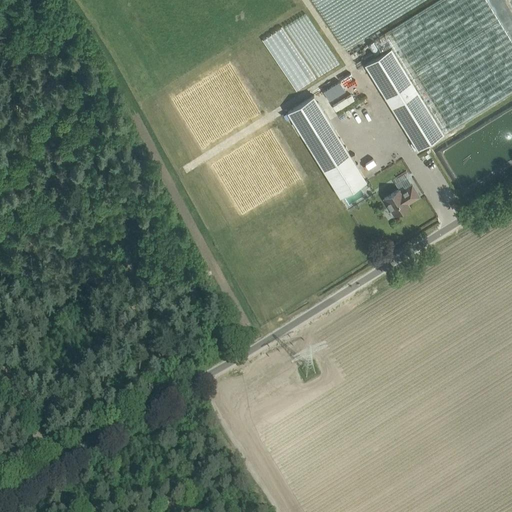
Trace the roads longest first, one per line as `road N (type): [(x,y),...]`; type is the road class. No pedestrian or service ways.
road 1 (unclassified): [(0,501),(511,190)]
road 2 (track): [(305,0),(460,222)]
